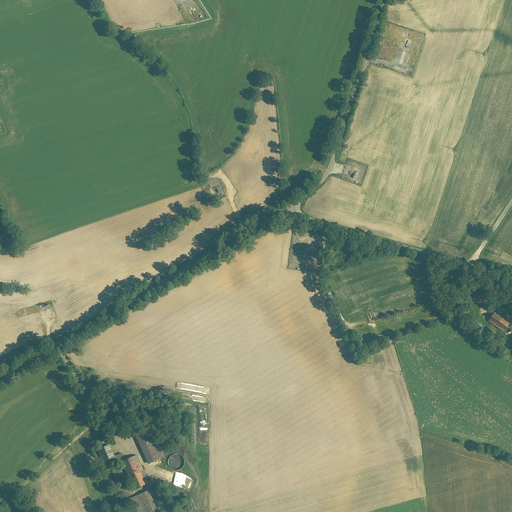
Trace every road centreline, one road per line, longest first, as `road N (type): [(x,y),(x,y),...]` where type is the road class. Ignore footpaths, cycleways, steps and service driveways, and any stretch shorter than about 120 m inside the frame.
road 1 (unclassified): [(289,210),(0,383)]
road 2 (unclassified): [(383,0),(328,171),(289,210)]
road 3 (unclassified): [(511,278),(289,210)]
